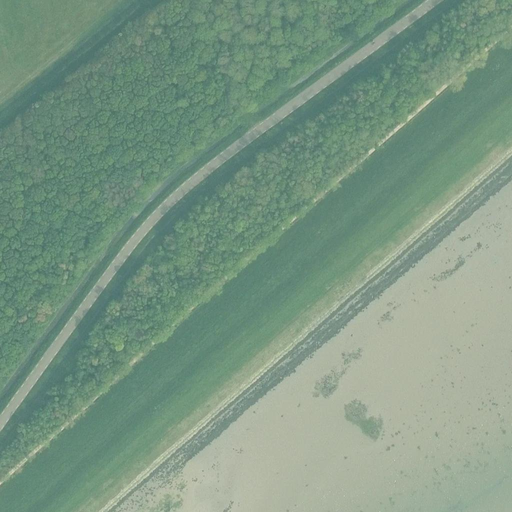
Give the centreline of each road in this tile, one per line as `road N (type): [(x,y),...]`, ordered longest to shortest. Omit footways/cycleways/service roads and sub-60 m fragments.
road 1 (track): [(511,100),(49,511)]
road 2 (unclassified): [(0,423),(157,214),(220,157),(434,0)]
